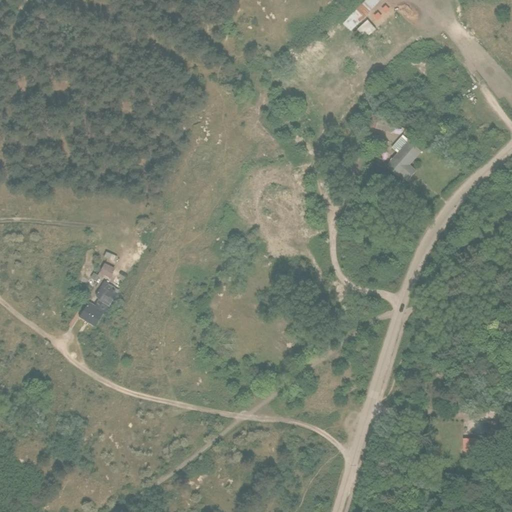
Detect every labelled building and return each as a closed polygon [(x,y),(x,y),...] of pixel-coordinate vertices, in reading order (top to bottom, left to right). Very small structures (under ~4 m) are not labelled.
[(365,0),(355,11),(360,16),(363,19),(380,0),(365,0)] [(337,30),(328,39),(332,42),(340,34),(342,36),(347,31),(348,32),(358,22),(356,20),(360,16),(355,11),(341,26),(340,25),(336,29),(337,30)] [(366,20),(356,30),(365,39),(376,30),(366,20)] [(326,37),(309,54),(323,67),(340,50),(332,42),(328,39),(326,37)] [(350,39),(343,45),(352,55),(359,48),(350,39)] [(291,64),(276,80),(290,92),(304,77),(291,64)] [(376,119),(374,129),(391,133),(394,124),(387,123),(388,118),(377,116),(376,119)] [(367,127),(374,129),(376,119),(370,118),(367,127)] [(401,135),(390,148),(397,153),(384,167),(396,178),(398,175),(407,183),(416,172),(409,165),(421,152),(401,135)] [(294,142),(290,146),(301,156),(305,152),(294,142)] [(346,168),(356,169),(358,161),(347,159),(346,168)] [(266,191),(264,195),(274,200),(276,195),(266,191)] [(101,275),(95,273),(93,278),(103,282),(105,275),(113,278),(117,267),(105,263),(101,275)] [(94,309),(87,304),(78,318),(93,328),(100,318),(102,319),(114,303),(110,300),(116,291),(104,283),(93,299),(98,303),(94,309)] [(511,435),(511,420),(494,421),(494,435),(511,435)] [(463,439),(464,453),(458,454),(459,465),(481,464),(481,453),(491,452),(490,437),(479,438),(463,439)]
